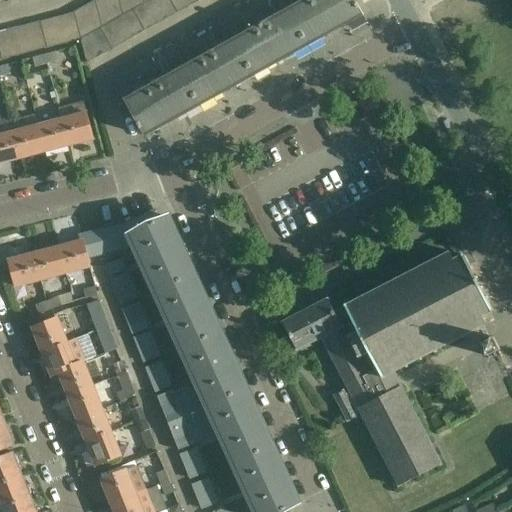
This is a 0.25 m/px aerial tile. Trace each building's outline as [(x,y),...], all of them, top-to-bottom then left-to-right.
[(103,28),(108,25),(113,23),(106,0),(98,0),(96,1),(103,28)] [(123,17),(119,0),(106,0),(113,23),(120,19),(123,17)] [(134,11),(131,0),(119,0),(123,17),(131,13),(134,11)] [(144,5),(143,0),(131,0),(134,11),(142,7),(144,5)] [(154,0),(153,1),(164,21),(176,14),(167,0),(154,0)] [(167,0),(176,14),(187,8),(182,0),(167,0)] [(182,0),(187,8),(198,2),(196,0),(182,0)] [(281,0),(257,0),(221,20),(252,77),(307,47),(281,0)] [(281,0),(307,47),(362,16),(358,10),(360,9),(357,4),(356,5),(354,1),(353,0),(281,0)] [(103,28),(96,1),(85,7),(91,35),(97,31),(103,28)] [(142,7),(153,27),(164,21),(153,1),(144,5),(142,7)] [(81,40),(86,37),(91,35),(85,7),(74,13),(81,40)] [(131,13),(142,33),(153,27),(142,7),(134,11),(131,13)] [(70,43),(80,41),(81,40),(74,13),(63,16),(70,43)] [(120,19),(131,39),(142,33),(131,13),(123,17),(120,19)] [(59,46),(70,43),(63,16),(52,19),(59,46)] [(47,49),(59,46),(52,19),(41,22),(47,49)] [(108,25),(120,46),(131,39),(120,19),(113,23),(108,25)] [(198,107),(252,77),(221,20),(167,50),(198,107)] [(41,22),(29,25),(36,52),(47,49),(41,22)] [(25,55),(36,52),(29,25),(18,28),(25,55)] [(97,31),(108,52),(120,46),(108,25),(103,28),(97,31)] [(13,58),(25,55),(18,28),(7,31),(13,58)] [(0,53),(2,61),(13,58),(7,31),(0,32),(0,53)] [(86,37),(98,58),(108,52),(97,31),(91,35),(86,37)] [(80,41),(86,64),(98,58),(86,37),(81,40),(80,41)] [(198,107),(167,50),(114,80),(138,125),(137,126),(140,131),(141,131),(144,137),(198,107)] [(44,56),(46,65),(58,62),(55,53),(44,56)] [(46,65),(44,56),(32,59),(34,68),(46,65)] [(0,67),(0,77),(10,75),(8,66),(0,67)] [(61,121),(68,147),(92,140),(82,103),(58,109),(61,121)] [(44,153),(37,127),(34,117),(10,124),(19,159),(44,153)] [(44,153),(68,147),(61,121),(37,127),(44,153)] [(0,164),(19,159),(10,124),(0,126),(0,164)] [(81,240),(82,244),(83,244),(87,258),(134,246),(156,294),(193,276),(167,219),(159,222),(155,213),(153,213),(154,215),(126,228),(81,240)] [(64,275),(88,269),(90,269),(87,258),(83,244),(82,244),(58,250),(64,275)] [(40,282),(64,275),(58,250),(33,256),(40,282)] [(450,254),(440,259),(334,313),(328,301),(283,324),(297,352),(322,340),(351,395),(346,397),(343,393),(335,397),(348,424),(357,419),(354,414),(359,411),(399,488),(441,466),(394,373),(487,326),(483,318),(493,312),(464,256),(454,261),(450,254)] [(40,282),(33,256),(9,263),(16,288),(40,282)] [(105,267),(108,277),(125,270),(121,261),(105,267)] [(110,281),(119,305),(136,298),(127,275),(110,281)] [(156,294),(182,351),(219,333),(193,276),(156,294)] [(97,296),(95,288),(83,292),(86,300),(97,296)] [(46,301),(49,311),(61,307),(57,297),(46,301)] [(49,311),(46,301),(35,305),(38,315),(49,311)] [(98,301),(86,306),(96,331),(108,327),(98,302),(98,301)] [(122,311),(131,335),(148,328),(139,305),(122,311)] [(43,354),(67,344),(57,320),(33,330),(43,354)] [(104,354),(116,350),(108,327),(96,331),(104,354)] [(133,339),(143,364),(159,357),(150,333),(133,339)] [(182,351),(197,383),(209,408),(246,391),(219,333),(182,351)] [(481,345),(487,357),(499,351),(493,339),(481,345)] [(43,354),(51,376),(75,367),(83,363),(85,362),(76,340),(67,344),(43,354)] [(121,362),(113,365),(118,377),(126,374),(121,362)] [(93,387),(83,363),(75,367),(51,376),(52,377),(60,374),(69,397),(93,387)] [(145,370),(155,394),(171,387),(162,363),(145,370)] [(128,400),(134,397),(129,384),(126,374),(118,377),(122,387),(128,400)] [(219,432),(235,465),(272,448),(246,391),(209,408),(197,383),(173,394),(172,392),(156,398),(178,452),(194,445),(193,444),(219,432)] [(69,397),(78,420),(102,411),(93,387),(69,397)] [(139,408),(131,411),(137,424),(144,422),(139,408)] [(111,434),(102,411),(78,420),(87,443),(111,434)] [(147,450),(154,447),(144,422),(137,424),(140,433),(147,450)] [(6,425),(0,427),(0,451),(14,446),(6,425)] [(111,434),(87,443),(96,466),(120,456),(111,434)] [(235,465),(256,511),(282,511),(298,505),(272,448),(235,465)] [(180,456),(190,480),(206,473),(196,450),(180,456)] [(13,454),(0,459),(0,485),(22,476),(18,465),(19,462),(17,456),(14,455),(13,454)] [(111,505),(136,495),(146,491),(136,467),(102,481),(111,505)] [(164,471),(156,474),(161,485),(168,482),(164,471)] [(22,476),(0,485),(0,510),(31,498),(31,497),(32,494),(30,488),(27,487),(22,476)] [(192,486),(202,510),(218,504),(208,480),(192,486)] [(173,493),(168,482),(161,485),(165,497),(173,493)] [(142,511),(136,495),(111,505),(114,511),(142,511)] [(31,498),(0,510),(0,511),(36,511),(35,509),(37,505),(34,500),(31,499),(31,498)]
